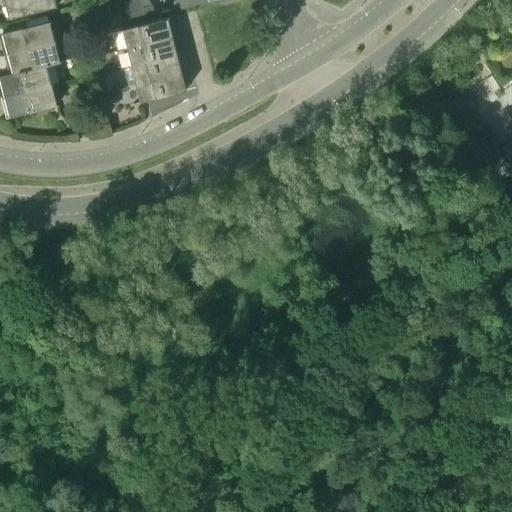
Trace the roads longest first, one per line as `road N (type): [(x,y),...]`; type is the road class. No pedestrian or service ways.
road 1 (track): [(364,74),(458,223),(462,242),(452,252),(398,260),(351,289),(298,352),(232,397),(167,389),(0,328)]
road 2 (tertiary): [(0,206),(91,208),(154,190),(324,100)]
road 3 (tertiary): [(303,64),(134,154),(70,166),(0,159)]
road 4 (tertiary): [(324,100),(397,48),(446,0)]
road 5 (track): [(84,358),(105,423),(119,511)]
road 6 (track): [(431,511),(511,409)]
